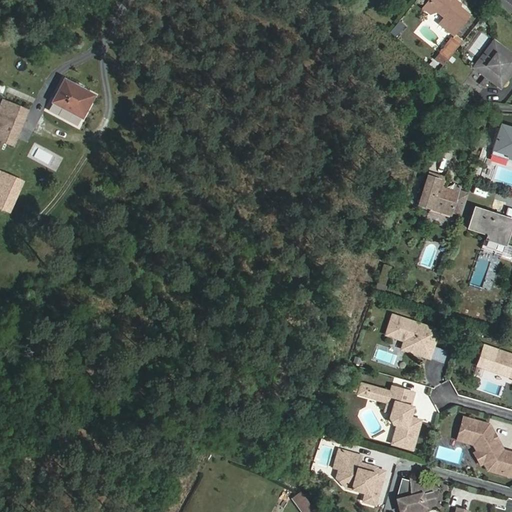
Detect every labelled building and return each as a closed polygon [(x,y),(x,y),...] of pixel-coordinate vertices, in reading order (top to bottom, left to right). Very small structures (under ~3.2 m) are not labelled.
[(450,0),(449,0),(429,0),(423,8),(429,13),(437,11),(444,17),(439,23),(453,34),(468,15),(459,7),(459,4),(455,0),(452,2),(450,0)] [(438,55),(441,57),(455,41),(452,39),(438,55)] [(441,57),(446,61),(460,45),(455,41),(441,57)] [(495,42),(490,49),(497,55),(502,48),(495,42)] [(497,55),(490,49),(478,65),(479,70),(488,76),(481,84),(485,88),(492,79),(499,85),(504,84),(511,74),(511,55),(508,58),(505,52),(506,51),(502,48),(497,55)] [(95,96),(63,79),(51,103),(83,119),(95,96)] [(469,88),(465,95),(476,100),(480,93),(469,88)] [(3,101),(0,108),(0,140),(12,146),(27,111),(3,101)] [(511,128),(500,125),(492,150),(506,154),(508,158),(511,159),(511,128)] [(507,160),(508,158),(506,154),(492,150),(491,155),(507,160)] [(427,176),(445,182),(447,178),(428,171),(427,176)] [(22,183),(0,173),(0,189),(16,196),(22,183)] [(445,182),(427,176),(418,204),(430,208),(431,206),(451,212),(451,211),(462,214),(467,196),(457,192),(459,186),(455,185),(453,191),(444,188),(445,182)] [(450,214),(451,212),(431,206),(430,208),(450,214)] [(479,257),(498,263),(504,245),(505,246),(510,232),(511,225),(511,219),(506,217),(505,218),(475,208),(468,229),(486,235),(479,257)] [(437,331),(409,321),(400,349),(428,359),(432,347),(437,331)] [(441,349),(432,347),(428,359),(437,361),(441,349)] [(446,351),(441,349),(437,361),(442,363),(446,351)] [(511,355),(505,353),(501,364),(498,372),(506,375),(511,377),(511,379),(511,380),(511,379),(511,355)] [(505,379),(506,375),(498,372),(501,364),(497,363),(492,375),(505,379)] [(372,388),(362,385),(359,395),(369,398),(370,397),(372,388)] [(384,391),(372,388),(370,397),(382,400),(384,391)] [(391,393),(384,391),(382,400),(388,402),(386,412),(392,414),(390,419),(393,425),(398,427),(392,445),(413,451),(421,421),(416,420),(412,422),(410,418),(411,413),(410,408),(414,394),(392,388),(391,393)] [(489,424),(463,417),(457,436),(476,441),(486,461),(483,463),(487,470),(511,477),(511,474),(511,453),(503,450),(497,441),(495,440),(493,435),(493,433),(489,424)] [(476,441),(457,436),(456,439),(468,443),(473,444),(477,451),(473,453),(480,464),(483,463),(486,461),(476,441)] [(334,469),(339,470),(342,459),(360,464),(362,457),(344,452),(339,451),(334,469)] [(360,464),(342,459),(339,470),(336,479),(346,489),(366,495),(364,503),(376,506),(385,473),(377,470),(377,469),(368,467),(366,473),(358,471),(360,464)] [(411,484),(401,481),(396,501),(398,511),(410,511),(433,506),(430,492),(431,487),(411,482),(411,484)]
